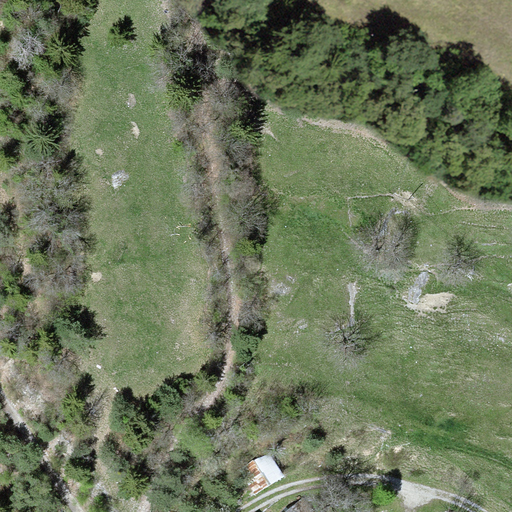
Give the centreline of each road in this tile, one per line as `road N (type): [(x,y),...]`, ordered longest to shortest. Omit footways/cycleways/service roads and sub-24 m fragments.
road 1 (track): [(248,511),(310,481),(380,484),(472,511)]
road 2 (track): [(0,395),(90,511)]
